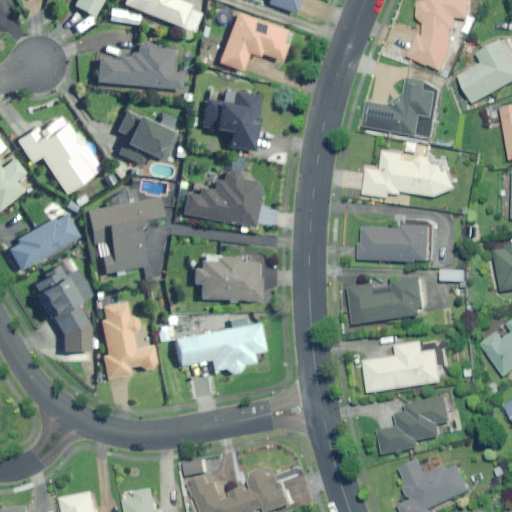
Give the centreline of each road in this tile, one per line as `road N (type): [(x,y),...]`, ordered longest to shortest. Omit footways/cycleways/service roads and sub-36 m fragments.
road 1 (residential): [(322,404),(309,228),(323,127),(364,0)]
road 2 (residential): [(322,404),(142,434),(70,415)]
